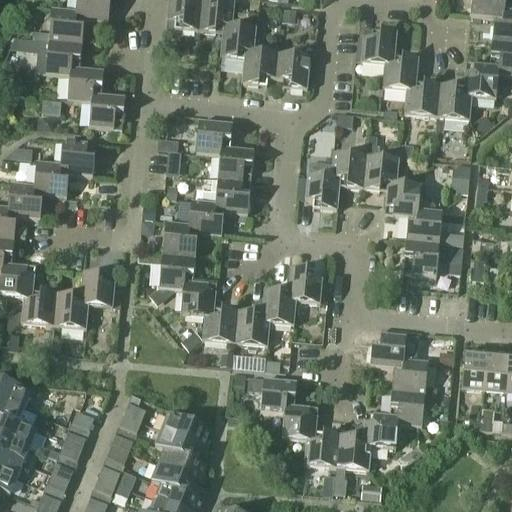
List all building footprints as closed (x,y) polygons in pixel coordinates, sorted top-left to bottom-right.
[(107,30),(109,5),(100,4),(100,0),(76,0),(75,17),(74,26),(83,27),(83,28),(107,30)] [(311,0),(311,10),(319,11),(319,0),(311,0)] [(471,0),(470,22),(493,24),(502,24),(503,16),(504,0),(471,0)] [(197,37),(200,4),(168,1),(166,26),(165,34),(173,34),(173,35),(197,37)] [(231,32),(234,7),(200,4),(197,37),(221,39),(222,39),(223,32),(231,32)] [(32,36),(31,45),(48,47),(48,48),(81,51),(83,28),(83,27),(74,26),(75,17),(51,15),(49,38),(32,36)] [(282,15),(281,28),(293,28),(294,16),(282,15)] [(511,16),(503,16),(502,24),(493,24),(491,48),(511,49),(511,16)] [(253,58),(253,57),(255,34),(231,32),(223,32),(222,39),(221,39),(219,63),(243,65),(244,65),(244,57),(253,58)] [(360,68),(384,70),(384,69),(392,70),(393,62),(396,38),(371,36),(363,35),(363,43),(362,43),(360,68)] [(78,74),(81,51),(48,48),(44,81),(68,83),(69,83),(70,74),(78,75),(78,74)] [(511,82),(511,49),(491,48),(489,72),(498,73),(497,81),(511,82)] [(273,84),(276,59),(253,57),(253,58),(244,57),(244,65),(243,65),(241,89),(265,92),(266,83),(273,84)] [(306,95),(309,63),(276,59),(273,84),(282,85),(281,93),(306,95)] [(416,88),(417,73),(418,65),(393,62),(392,70),(384,69),(384,70),(381,94),(405,96),(406,95),(414,96),(415,88),(416,88)] [(495,105),(497,81),(498,73),(489,72),(465,69),(463,93),(463,101),(471,102),(495,105)] [(100,100),(102,77),(78,74),(78,75),(70,74),(69,83),(68,83),(66,107),(90,109),(91,109),(92,100),(100,100)] [(436,123),(439,91),(416,88),(415,88),(414,96),(406,95),(405,96),(403,120),(436,123)] [(469,127),(471,102),(463,101),(463,93),(439,91),(436,123),(469,127)] [(12,92),(11,100),(28,102),(29,94),(12,92)] [(122,128),(124,102),(100,100),(92,100),(91,109),(90,109),(88,133),(113,135),(113,127),(122,128)] [(394,125),(395,117),(383,116),(382,124),(394,125)] [(336,120),(335,131),(352,133),(352,121),(336,120)] [(485,120),(473,130),(481,139),(492,129),(485,120)] [(36,123),(35,135),(51,136),(52,129),(47,123),(36,123)] [(442,136),(443,126),(435,125),(434,136),(442,136)] [(229,154),(232,130),(199,127),(195,160),(219,162),(220,162),(221,153),(229,154)] [(396,189),(398,165),(375,162),(376,142),(367,142),(367,146),(362,195),(386,197),(387,189),(396,189)] [(362,195),(367,146),(359,145),(357,161),(332,158),(330,182),(330,183),(339,184),(338,192),(339,192),(362,195)] [(92,183),(94,157),(86,156),(87,148),(61,146),(59,170),(60,170),(59,180),(68,181),(92,183)] [(157,146),(157,155),(173,156),(174,147),(157,146)] [(439,147),(433,154),(442,162),(448,155),(439,147)] [(401,150),(400,163),(411,164),(412,151),(401,150)] [(250,181),(253,156),(229,154),(221,153),(220,162),(219,162),(217,186),(249,189),(250,181)] [(167,158),(166,171),(178,172),(179,159),(167,158)] [(2,165),(1,175),(9,176),(10,165),(2,165)] [(66,205),(68,181),(59,180),(60,170),(59,170),(35,168),(33,192),(32,201),(42,202),(42,203),(66,205)] [(336,216),(339,192),(338,192),(339,184),(330,183),(330,182),(301,179),(298,212),(312,213),(311,214),(336,216)] [(249,197),(249,189),(217,186),(215,208),(215,209),(214,218),(223,218),(223,219),(247,221),(249,197)] [(418,215),(420,191),(396,189),(387,189),(386,197),(383,221),(407,223),(417,224),(417,215),(418,215)] [(39,227),(42,203),(42,202),(32,201),(33,192),(9,190),(7,213),(6,223),(16,224),(15,224),(39,227)] [(167,191),(166,205),(175,206),(176,192),(167,191)] [(220,243),(223,219),(223,218),(214,218),(215,209),(215,208),(191,206),(188,231),(189,231),(188,240),(197,240),(197,241),(220,243)] [(0,245),(13,247),(15,224),(16,224),(6,223),(7,213),(0,212),(0,245)] [(142,212),(141,224),(153,225),(154,213),(142,212)] [(442,217),(418,215),(417,215),(417,224),(407,223),(405,247),(438,250),(442,217)] [(141,226),(140,238),(145,239),(151,233),(152,227),(141,226)] [(195,264),(197,241),(197,240),(188,240),(189,231),(188,231),(165,228),(162,261),(195,264)] [(480,257),(481,245),(471,244),(470,256),(480,257)] [(11,271),(13,247),(0,245),(0,278),(1,279),(2,270),(11,271)] [(435,283),(438,250),(405,247),(402,279),(435,283)] [(451,252),(450,262),(459,262),(460,252),(451,252)] [(192,288),(195,264),(162,261),(158,294),(182,296),(183,296),(184,287),(192,288)] [(483,286),(486,265),(473,264),(471,285),(483,286)] [(33,297),(35,273),(11,271),(2,270),(1,279),(0,278),(0,302),(23,305),(23,304),(32,305),(32,297),(33,297)] [(497,285),(498,273),(489,272),(488,284),(497,285)] [(287,297),(288,297),(287,306),(296,307),(296,308),(326,311),(329,285),(314,284),(314,275),(289,273),(287,297)] [(112,314),(114,288),(106,288),(107,280),(82,277),(79,301),(80,302),(79,310),(88,311),(112,314)] [(214,314),(215,299),(216,290),(192,288),(184,287),(183,296),(182,296),(180,320),(204,322),(212,322),(213,314),(214,314)] [(294,331),(296,308),(296,307),(287,306),(288,297),(287,297),(263,295),(261,318),(260,328),(269,328),(269,329),(294,331)] [(56,299),(33,297),(32,297),(32,305),(23,304),(23,305),(21,329),(53,332),(56,299)] [(86,335),(88,311),(79,310),(80,302),(79,301),(56,299),(53,332),(86,335)] [(234,349),(237,316),(214,314),(213,314),(212,322),(204,322),(201,346),(234,349)] [(267,353),(269,329),(269,328),(260,328),(261,318),(237,316),(234,349),(267,353)] [(193,337),(181,347),(189,357),(201,347),(193,337)] [(403,365),(406,342),(381,339),(380,347),(372,347),(369,371),(393,374),(393,373),(402,374),(403,365)] [(440,356),(439,368),(453,369),(454,357),(440,356)] [(483,395),(487,358),(465,356),(461,393),(483,395)] [(505,397),(509,360),(487,358),(483,395),(505,397)] [(222,360),(221,372),(231,373),(232,361),(222,360)] [(428,368),(403,365),(402,374),(393,373),(393,374),(391,397),(424,400),(434,401),(435,391),(425,390),(428,368)] [(266,367),(265,377),(278,378),(279,368),(266,367)] [(294,412),(296,388),(296,387),(263,384),(260,417),(284,420),(285,411),(294,412)] [(0,404),(24,414),(31,398),(0,385),(0,404)] [(233,385),(232,397),(243,398),(244,386),(233,385)] [(421,433),(424,400),(391,397),(389,421),(388,421),(397,422),(396,431),(397,431),(421,433)] [(138,413),(141,403),(131,399),(128,409),(138,413)] [(437,401),(437,408),(442,414),(448,415),(449,402),(437,401)] [(24,414),(0,404),(0,422),(18,429),(18,428),(24,414)] [(315,438),(317,422),(318,414),(294,412),(285,411),(284,420),(281,444),(305,446),(305,445),(314,446),(315,438)] [(201,442),(205,433),(168,419),(162,435),(207,453),(210,445),(201,442)] [(395,455),(397,431),(396,431),(397,422),(388,421),(389,421),(364,419),(362,442),(363,442),(362,451),(371,452),(395,455)] [(59,421),(56,428),(64,432),(67,424),(59,421)] [(0,440),(29,452),(36,436),(18,428),(18,429),(0,422),(0,440)] [(480,435),(481,425),(469,424),(468,434),(480,435)] [(491,436),(492,427),(481,425),(480,435),(491,436)] [(77,440),(81,431),(71,427),(68,436),(77,440)] [(511,438),(511,428),(502,427),(501,437),(511,438)] [(125,444),(129,434),(119,430),(115,440),(125,444)] [(87,444),(90,435),(81,431),(77,440),(87,444)] [(134,447),(138,438),(129,434),(125,444),(134,447)] [(207,453),(162,435),(155,451),(164,455),(164,454),(192,465),(195,457),(204,461),(207,453)] [(338,440),(315,438),(314,446),(305,445),(305,446),(303,470),(335,473),(338,440)] [(29,452),(0,440),(0,458),(23,467),(29,452)] [(369,476),(371,452),(362,451),(363,442),(362,442),(338,440),(335,473),(369,476)] [(417,452),(410,457),(416,465),(423,459),(417,452)] [(197,477),(201,468),(192,465),(164,454),(164,455),(158,470),(203,488),(206,480),(197,477)] [(0,476),(16,483),(23,467),(0,458),(0,476)] [(65,470),(68,462),(59,458),(56,467),(65,470)] [(75,474),(78,466),(68,462),(65,470),(75,474)] [(112,475),(116,466),(106,462),(103,471),(112,475)] [(122,479),(125,470),(116,466),(112,475),(122,479)] [(203,488),(158,470),(152,486),(188,500),(189,499),(192,492),(200,496),(203,488)] [(16,483),(0,476),(0,495),(1,495),(0,496),(10,500),(16,483)] [(332,502),(335,480),(325,479),(322,501),(332,502)] [(194,511),(198,503),(189,499),(188,500),(152,486),(152,487),(161,490),(155,505),(171,511),(194,511)] [(52,502),(56,493),(46,490),(43,498),(52,502)] [(361,490),(360,506),(380,508),(381,491),(361,490)] [(62,506),(65,497),(56,493),(52,502),(62,506)] [(100,507),(104,497),(94,494),(90,503),(100,507)] [(334,494),(333,502),(343,503),(343,495),(334,494)] [(109,510),(113,501),(104,497),(100,507),(109,510)]
